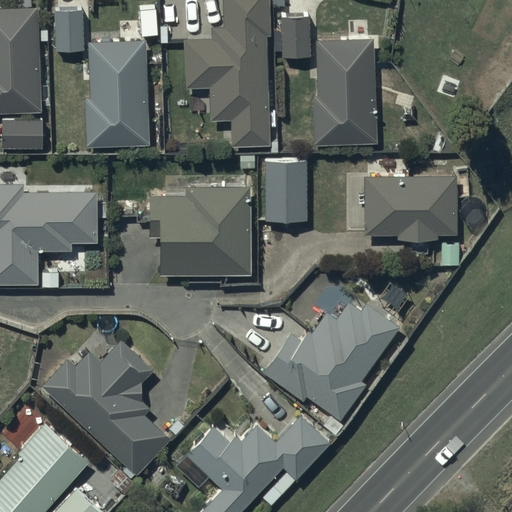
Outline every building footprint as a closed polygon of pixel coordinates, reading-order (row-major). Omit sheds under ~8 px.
[(269,143),(266,32),(271,32),(270,0),(223,0),(224,24),(212,24),(212,37),(184,37),(186,86),(210,85),(210,118),(232,117),(232,144),(269,143)] [(0,111),(41,111),(38,6),(0,7),(0,111)] [(84,47),(83,8),(55,9),(56,47),(84,47)] [(310,14),(282,15),(282,55),(310,54),(310,14)] [(376,141),(373,37),(373,36),(317,37),(319,94),(313,94),(314,143),(376,141)] [(149,143),(146,38),(89,39),(91,97),(85,97),(86,145),(149,143)] [(42,117),(3,117),(3,145),(42,145),(42,117)] [(456,231),(456,174),(364,174),(364,232),(398,232),(398,239),(438,239),(438,231),(456,231)] [(0,283),(37,283),(37,248),(73,247),(73,239),(98,239),(97,190),(24,191),(24,183),(0,183),(0,283)] [(251,272),(250,184),(188,185),(188,195),(150,195),(150,236),(161,236),(161,273),(251,272)] [(361,379),(399,325),(367,303),(362,310),(348,301),(337,317),(327,310),(312,332),(309,330),(302,340),(290,332),(264,370),(305,399),(308,396),(342,419),(366,383),(361,379)] [(68,357),(42,384),(136,473),(170,437),(144,413),(149,408),(142,402),(141,378),(153,368),(123,339),(102,361),(90,348),(75,364),(68,357)] [(238,511),(283,464),(297,476),(335,435),(318,419),(313,425),(301,414),(277,440),(258,423),(243,439),(235,433),(230,438),(214,423),(176,464),(198,485),(208,474),(223,487),(199,511),(238,511)] [(0,506),(6,511),(42,511),(89,459),(45,420),(16,453),(20,456),(0,479),(0,506)] [(105,511),(76,486),(52,511),(105,511)]
